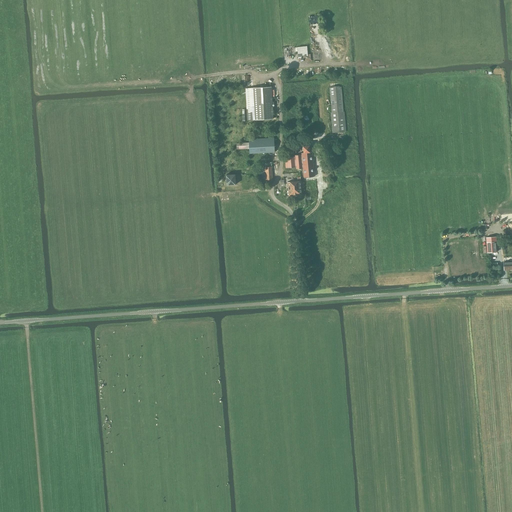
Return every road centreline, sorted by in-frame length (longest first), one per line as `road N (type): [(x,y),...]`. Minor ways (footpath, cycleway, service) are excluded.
road 1 (unclassified): [(0,323),(511,288)]
road 2 (track): [(357,64),(273,76),(281,162),(272,199),(294,221),(299,302)]
road 3 (track): [(42,511),(27,321)]
